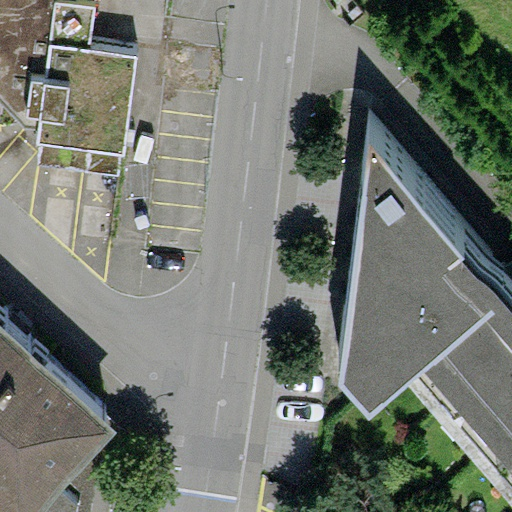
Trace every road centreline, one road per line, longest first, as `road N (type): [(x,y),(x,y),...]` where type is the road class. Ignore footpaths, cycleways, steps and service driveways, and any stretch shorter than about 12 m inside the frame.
road 1 (residential): [(224,354),(263,0)]
road 2 (residential): [(224,354),(100,327),(0,235)]
road 3 (residential): [(200,511),(224,354)]
